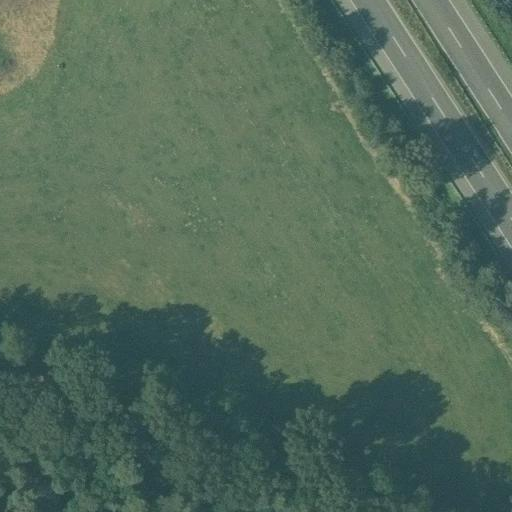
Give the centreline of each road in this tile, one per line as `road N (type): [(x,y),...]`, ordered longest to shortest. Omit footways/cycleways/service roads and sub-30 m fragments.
road 1 (motorway): [(377,0),(511,204)]
road 2 (motorway): [(511,117),(436,0)]
